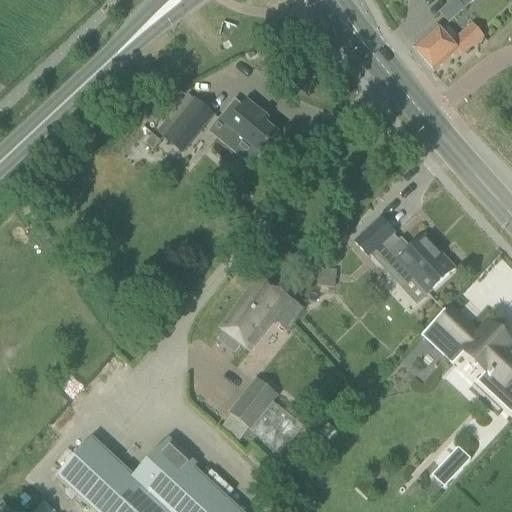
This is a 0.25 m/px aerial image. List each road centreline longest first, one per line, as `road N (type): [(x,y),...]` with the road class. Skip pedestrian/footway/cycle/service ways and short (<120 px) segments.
road 1 (residential): [(390,77),(179,327)]
road 2 (tertiary): [(114,56),(0,163)]
road 3 (tertiary): [(428,123),(511,216)]
